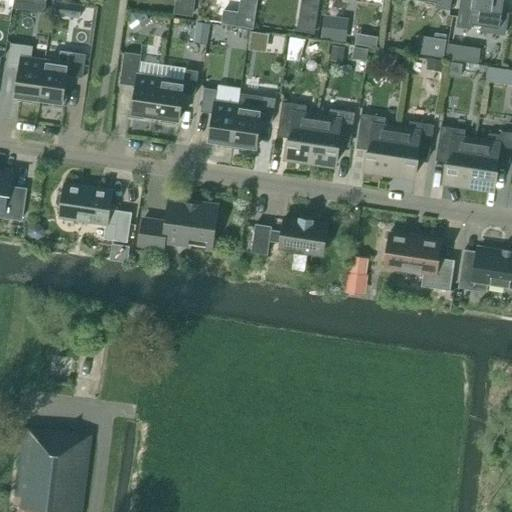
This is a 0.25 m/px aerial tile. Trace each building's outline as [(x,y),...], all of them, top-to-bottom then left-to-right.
[(254,28),(258,0),(242,0),(240,12),(225,10),(223,24),(254,28)] [(301,0),(297,31),(315,33),(319,0),(301,0)] [(436,7),(451,10),(452,0),(429,0),(437,1),(436,7)] [(480,29),(480,30),(505,34),(508,12),(507,11),(507,13),(502,13),(504,0),(460,0),(456,27),(472,29),(472,23),(483,25),(482,27),(482,29),(480,29)] [(193,17),(194,3),(176,1),(174,14),(193,17)] [(136,33),(152,21),(147,13),(133,12),(130,25),(136,33)] [(350,18),(325,14),(322,37),(346,41),(350,18)] [(197,21),(193,41),(198,42),(197,50),(206,52),(210,23),(197,21)] [(251,29),(249,47),(267,50),(270,31),(251,29)] [(417,36),(414,53),(426,55),(443,57),(447,35),(436,33),(435,39),(417,36)] [(17,100),(33,102),(34,99),(39,100),(46,59),(23,56),(24,45),(11,43),(8,67),(20,69),(16,97),(18,97),(17,100)] [(332,45),(331,58),(343,60),(345,47),(332,45)] [(450,46),(448,59),(463,61),(465,48),(450,46)] [(68,63),(46,59),(39,100),(50,101),(50,105),(66,107),(67,95),(64,95),(67,75),(83,78),(86,54),(69,51),(68,63)] [(125,52),(120,83),(136,86),(134,105),(130,105),(128,117),(144,119),(145,115),(156,117),(162,77),(139,75),(142,54),(125,52)] [(442,71),(444,59),(429,57),(427,69),(442,71)] [(463,64),(451,62),(450,76),(461,78),(463,64)] [(499,68),(489,67),(487,79),(497,80),(499,68)] [(161,118),(161,121),(177,123),(178,120),(180,121),(183,93),(195,95),(199,71),(186,69),(184,81),(162,77),(156,117),(161,118)] [(219,142),(218,145),(232,147),(239,104),(216,101),(218,89),(205,87),(201,111),(213,113),(209,141),(219,142)] [(239,104),(232,147),(246,150),(247,147),(257,148),(261,120),(272,122),(276,98),(263,96),(240,93),(239,104)] [(288,137),(286,156),(311,160),(318,117),(306,115),(307,105),(283,101),(279,127),(292,129),(290,137),(288,137)] [(351,138),(355,113),(331,109),(329,119),(318,117),(311,160),(336,163),(339,145),(337,145),(338,136),(351,138)] [(390,172),(392,161),(396,129),(385,127),(386,117),(362,113),(358,139),(371,141),(370,149),(368,149),(366,161),(365,168),(390,172)] [(396,129),(392,161),(390,172),(415,175),(418,161),(418,157),(416,157),(417,148),(430,150),(434,125),(410,121),(408,131),(396,129)] [(449,161),(449,162),(447,161),(444,180),(469,184),(473,161),(476,141),(464,139),(466,130),(441,126),(437,151),(450,153),(449,161)] [(498,169),(496,169),(497,161),(510,163),(510,161),(511,148),(511,132),(501,131),(500,135),(489,133),(488,143),(476,141),(473,161),(469,184),(495,188),(498,169)] [(0,215),(22,219),(26,189),(11,186),(12,175),(0,173),(0,215)] [(106,223),(104,239),(128,242),(132,212),(110,209),(113,190),(64,183),(63,193),(61,192),(57,195),(56,203),(59,206),(61,207),(59,216),(106,223)] [(140,243),(164,247),(165,240),(212,247),(217,206),(170,199),(167,223),(143,219),(140,243)] [(256,224),(252,251),(268,254),(270,241),(282,243),(281,248),(295,250),(295,253),(292,269),(305,270),(307,255),(308,252),(322,254),(327,223),(313,221),(313,220),(311,219),(311,221),(302,219),(302,218),(301,218),(300,219),(286,216),(283,231),(271,229),(272,226),(256,224)] [(33,223),(28,227),(27,234),(31,239),(38,240),(43,236),(44,229),(40,224),(33,223)] [(424,273),(422,286),(450,290),(455,262),(439,260),(442,240),(390,232),(384,267),(424,273)] [(489,282),(511,285),(511,253),(503,253),(504,249),(502,248),(502,249),(480,246),(479,252),(464,249),(459,287),(487,292),(489,282)] [(367,274),(370,257),(352,254),(350,271),(367,274)] [(350,271),(348,281),(365,284),(367,274),(350,271)] [(25,428),(24,441),(16,506),(20,507),(18,511),(81,511),(92,435),(45,429),(45,431),(25,428)]
